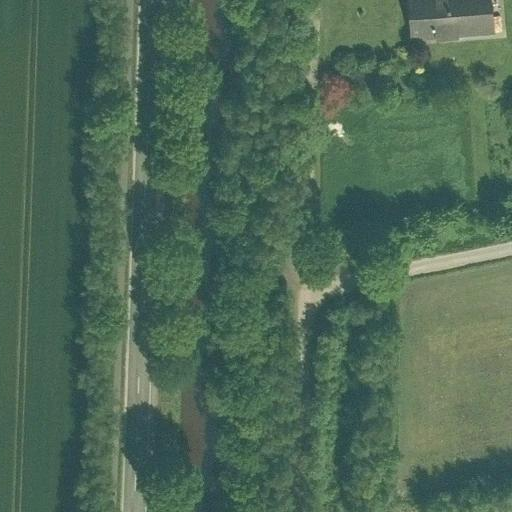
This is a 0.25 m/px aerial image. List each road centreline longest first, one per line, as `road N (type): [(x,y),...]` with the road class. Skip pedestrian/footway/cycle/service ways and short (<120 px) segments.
road 1 (unclassified): [(295,511),(314,0)]
road 2 (tertiary): [(132,511),(150,0)]
